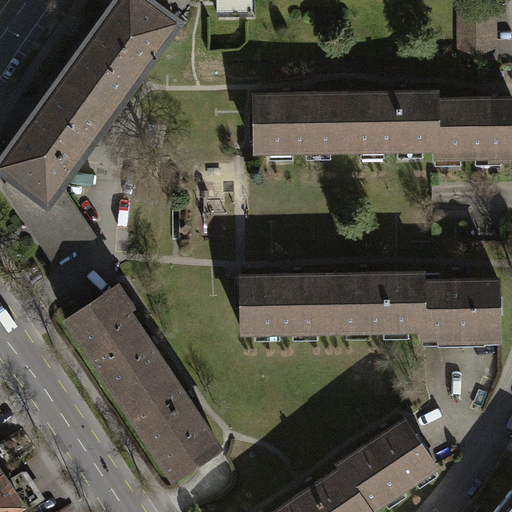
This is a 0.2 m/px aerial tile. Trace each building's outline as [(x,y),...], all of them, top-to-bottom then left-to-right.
[(147,0),(118,0),(64,75),(112,110),(143,68),(177,21),(147,0)] [(217,0),(218,3),(218,15),(253,14),(252,0),(217,0)] [(459,13),(460,56),(493,55),(492,13),(459,13)] [(57,186),(112,110),(64,75),(0,162),(0,166),(15,178),(46,200),(57,186)] [(345,147),(437,147),(437,99),(437,92),(345,93),(345,147)] [(256,148),(345,147),(345,93),(255,94),(256,148)] [(488,157),(511,156),(511,98),(437,99),(437,147),(437,154),(488,154),(488,157)] [(90,234),(57,186),(46,200),(15,178),(8,188),(53,258),(90,234)] [(331,328),(423,328),(423,280),(423,273),(331,274),(331,328)] [(241,329),(331,328),(331,274),(241,275),(241,329)] [(474,338),(500,338),(499,279),(423,280),(423,328),(423,335),(474,335),(474,338)] [(69,317),(122,396),(165,367),(126,309),(130,306),(117,285),(91,302),(69,317)] [(122,396),(175,476),(195,463),(218,447),(165,367),(122,396)] [(434,464),(406,420),(339,462),(341,466),(368,506),(434,464)] [(371,511),(368,506),(341,466),(278,508),(280,511),(371,511)] [(0,472),(0,511),(14,511),(39,496),(22,471),(7,481),(1,472),(0,472)] [(511,511),(511,485),(491,511),(511,511)]
